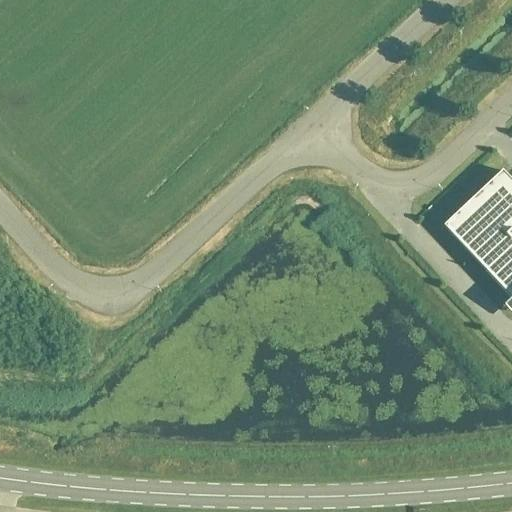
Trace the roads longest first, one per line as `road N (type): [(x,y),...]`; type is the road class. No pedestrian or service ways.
road 1 (secondary): [(511,483),(361,495),(198,494),(0,476)]
road 2 (unclassified): [(0,212),(59,276),(91,294),(113,294),(188,241),(316,120)]
road 3 (unclassified): [(511,97),(440,162),(417,178),(393,181),(351,160),(316,120)]
road 4 (unknown): [(393,181),(511,324)]
road 5 (unclassified): [(316,120),(445,0)]
